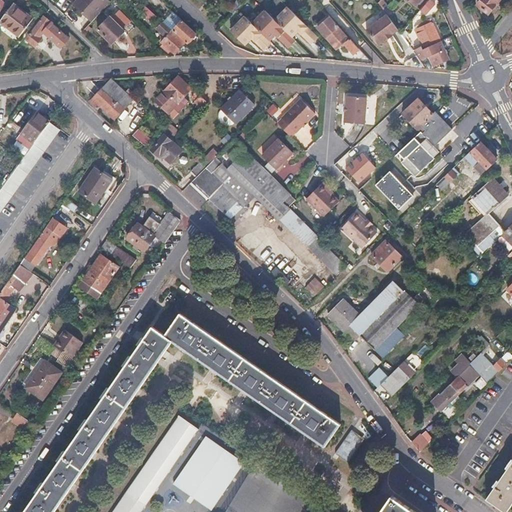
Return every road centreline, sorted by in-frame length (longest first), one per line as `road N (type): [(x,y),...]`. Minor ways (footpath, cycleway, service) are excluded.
road 1 (residential): [(166,270),(0,507)]
road 2 (residential): [(141,168),(0,370)]
road 3 (residential): [(166,270),(326,378),(344,372)]
road 4 (residential): [(199,221),(322,335),(344,372)]
road 5 (residential): [(94,122),(0,256)]
road 6 (residential): [(112,67),(235,64)]
road 7 (residential): [(333,70),(455,80)]
